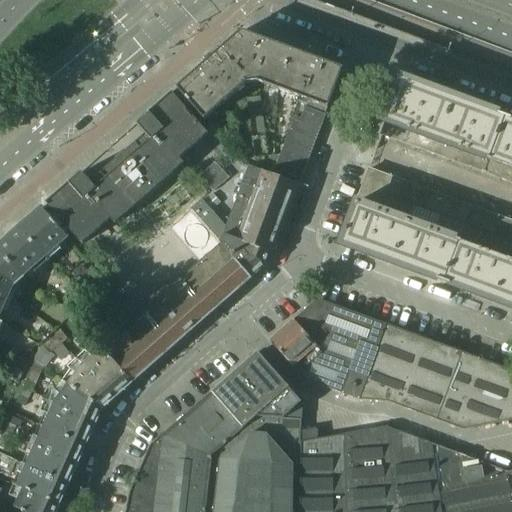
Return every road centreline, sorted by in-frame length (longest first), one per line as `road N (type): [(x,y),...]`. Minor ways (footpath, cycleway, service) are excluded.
road 1 (residential): [(240,321),(294,387),(459,439),(511,429)]
road 2 (primary): [(0,176),(194,0)]
road 3 (residential): [(240,321),(117,432),(88,511)]
road 4 (residential): [(511,339),(298,256)]
road 5 (trunk): [(0,127),(144,0)]
road 6 (residential): [(511,206),(339,144)]
road 7 (primary): [(380,38),(511,86)]
